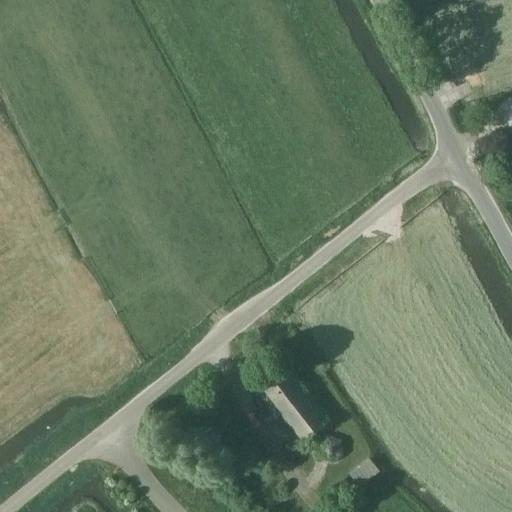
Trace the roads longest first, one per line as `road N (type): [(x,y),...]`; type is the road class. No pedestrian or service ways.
road 1 (unclassified): [(8,511),(459,157)]
road 2 (track): [(227,334),(211,311),(158,128),(91,0)]
road 3 (unclassified): [(459,157),(377,0)]
